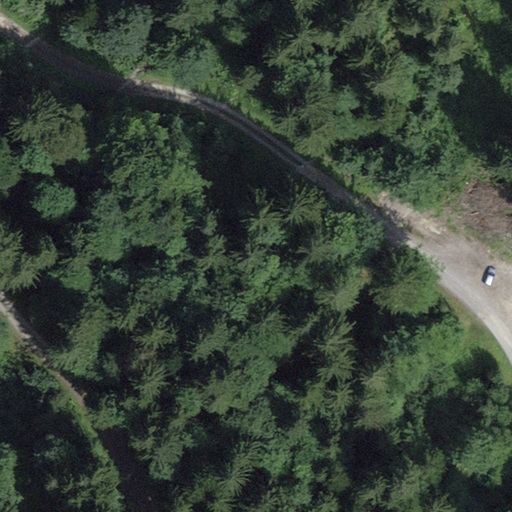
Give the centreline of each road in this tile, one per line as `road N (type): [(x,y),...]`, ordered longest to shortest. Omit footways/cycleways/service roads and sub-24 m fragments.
road 1 (track): [(402,242),(220,104),(114,84),(0,17)]
road 2 (track): [(0,293),(101,416),(151,511)]
road 3 (unclassified): [(511,337),(402,242)]
